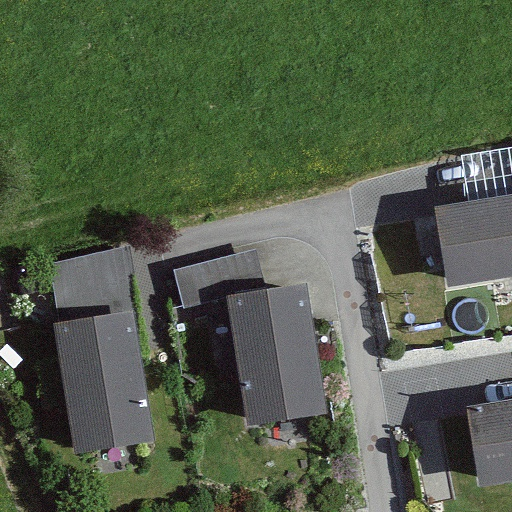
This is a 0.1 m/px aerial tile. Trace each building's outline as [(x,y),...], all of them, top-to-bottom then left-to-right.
[(511,197),(419,212),(431,287),(511,273),(511,197)] [(262,291),(258,249),(230,252),(233,293),(262,291)] [(185,306),(233,293),(222,254),(175,267),(185,306)] [(311,422),(295,289),(215,298),(230,431),(311,422)] [(139,440),(122,316),(38,328),(55,452),(139,440)] [(511,397),(449,408),(462,488),(511,479),(511,397)]
